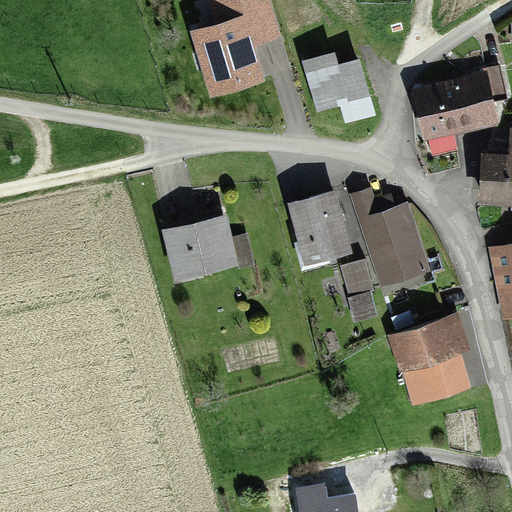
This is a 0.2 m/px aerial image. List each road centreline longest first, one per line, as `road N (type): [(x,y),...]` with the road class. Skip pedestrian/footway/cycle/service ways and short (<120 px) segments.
road 1 (residential): [(511,435),(483,302),(440,202),(376,156),(182,138)]
road 2 (track): [(376,156),(396,82),(511,5)]
road 3 (unknown): [(511,472),(417,458),(305,481)]
road 4 (track): [(0,194),(154,159),(182,138)]
road 5 (unclassified): [(182,138),(0,112)]
